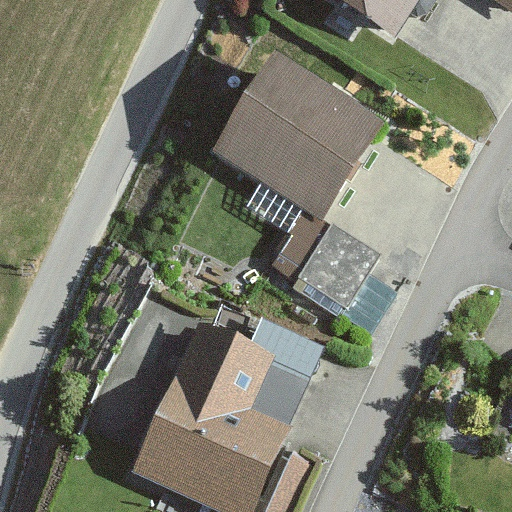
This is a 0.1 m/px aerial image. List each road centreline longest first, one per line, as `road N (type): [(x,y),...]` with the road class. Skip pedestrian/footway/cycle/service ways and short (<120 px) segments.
road 1 (tertiary): [(180,0),(28,331),(0,422)]
road 2 (residential): [(511,138),(453,243),(331,511)]
